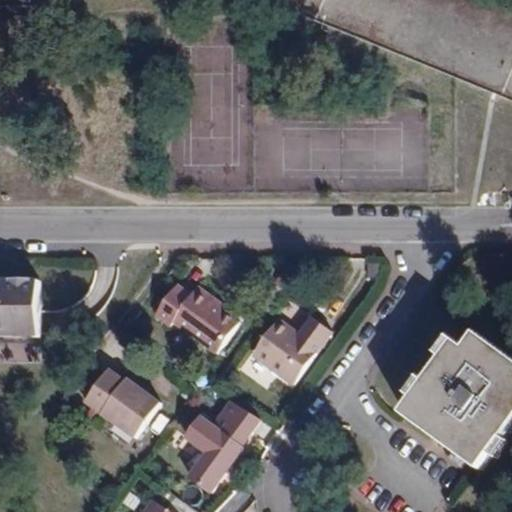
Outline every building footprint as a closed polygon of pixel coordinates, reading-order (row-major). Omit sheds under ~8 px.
[(265,0),(455,78),(491,93),(511,101),(511,26),(488,17),(462,51),(402,3),(403,0),(265,0)] [(488,17),(461,6),(447,0),(403,0),(402,3),(462,51),(488,17)] [(447,0),(461,6),(488,17),(511,26),(511,11),(484,0),(447,0)] [(0,334),(10,335),(10,339),(35,339),(41,339),(41,281),(28,281),(28,295),(16,295),(15,282),(3,282),(3,281),(0,280),(0,334)] [(28,281),(15,280),(15,282),(16,295),(28,295),(28,281)] [(219,302),(192,283),(190,287),(216,306),(219,302)] [(233,318),(216,306),(190,287),(184,294),(170,284),(149,314),(162,324),(166,319),(210,350),(233,318)] [(290,336),(283,330),(281,320),(275,316),(249,351),(291,381),(328,330),(306,313),(294,330),(290,336)] [(281,320),(283,330),(290,336),(294,330),(281,320)] [(0,345),(32,345),(35,342),(35,339),(10,339),(10,335),(0,334),(0,345)] [(418,398),(406,414),(482,470),(511,429),(511,359),(480,336),(469,350),(453,339),(442,354),(447,358),(430,383),(424,378),(413,394),(418,398)] [(107,369),(83,402),(132,437),(157,401),(138,386),(140,381),(127,373),(121,380),(107,369)] [(206,449),(191,472),(211,486),(242,441),(239,440),(249,424),(255,413),(229,399),(221,409),(212,422),(200,415),(187,434),(206,449)] [(171,511),(151,497),(141,511),(171,511)]
